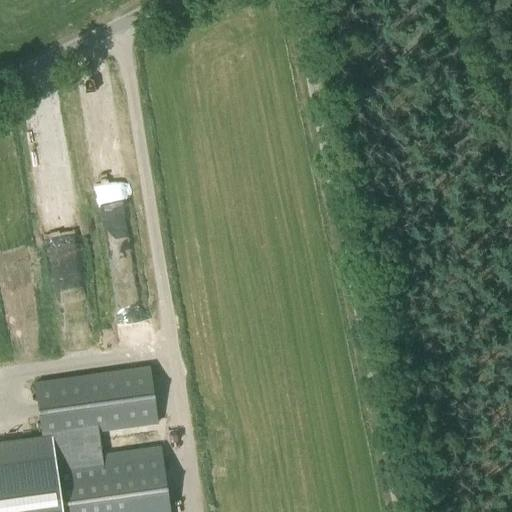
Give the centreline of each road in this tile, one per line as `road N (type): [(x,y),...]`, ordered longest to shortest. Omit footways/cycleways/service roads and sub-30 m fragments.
road 1 (unknown): [(118,26),(203,511)]
road 2 (unclassified): [(0,84),(171,0)]
